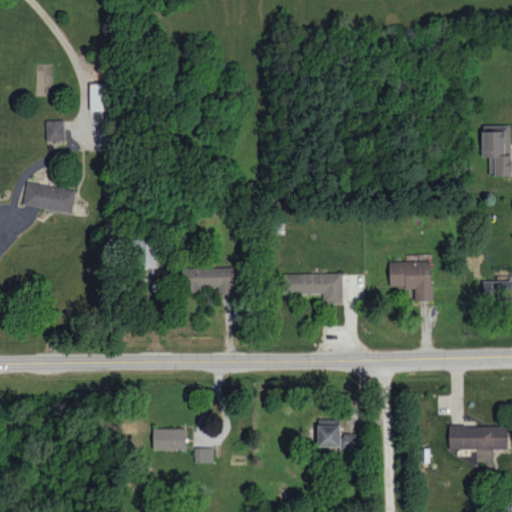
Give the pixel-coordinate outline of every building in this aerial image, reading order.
[(90,83),(90,110),(111,109),(111,82),(90,83)] [(47,140),(65,139),(64,119),(46,120),(47,140)] [(482,157),(490,157),(489,175),(510,175),(511,125),(483,125),(482,157)] [(23,205),(73,212),(76,189),(27,181),(23,205)] [(145,267),(157,267),(158,240),(146,239),(145,267)] [(389,261),(390,286),(414,286),(415,300),(432,300),(431,260),(389,261)] [(234,266),(186,268),(187,288),(218,287),(218,295),(235,294),(234,266)] [(343,272),(285,273),(285,293),(323,293),(323,303),(343,303),(343,272)] [(511,279),(511,280),(483,280),(483,299),(511,298),(511,279)] [(340,418),(318,419),(319,446),(341,445),(341,451),(364,451),(364,433),(341,433),(340,418)] [(449,448),(507,447),(507,424),(449,425),(449,448)] [(154,449),(186,449),(186,427),(153,428),(154,449)] [(212,446),(195,447),(195,462),(213,462),(212,446)]
